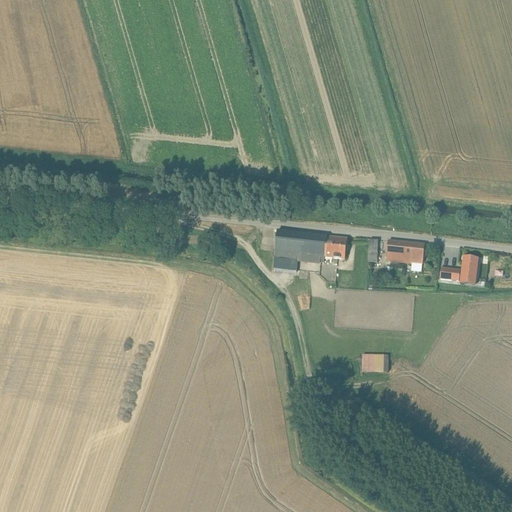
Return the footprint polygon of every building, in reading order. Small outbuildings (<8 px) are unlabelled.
[(296,273),(297,263),(319,265),(320,262),(324,263),(325,258),(345,261),(348,239),(277,232),(275,258),(273,271),(296,273)] [(369,253),(368,263),(377,264),(378,253),(379,242),(369,241),(368,253),(369,253)] [(421,265),(423,265),(424,245),(388,242),(387,262),(412,264),(411,271),(421,272),(421,265)] [(460,279),(460,285),(475,287),(479,259),(463,257),(461,275),(460,279)] [(402,276),(403,266),(390,265),(389,275),(402,276)] [(441,269),(440,280),(458,282),(459,279),(460,279),(461,275),(459,275),(460,271),(441,269)] [(362,355),(362,367),(362,373),(381,373),(388,373),(388,355),(362,355)]
